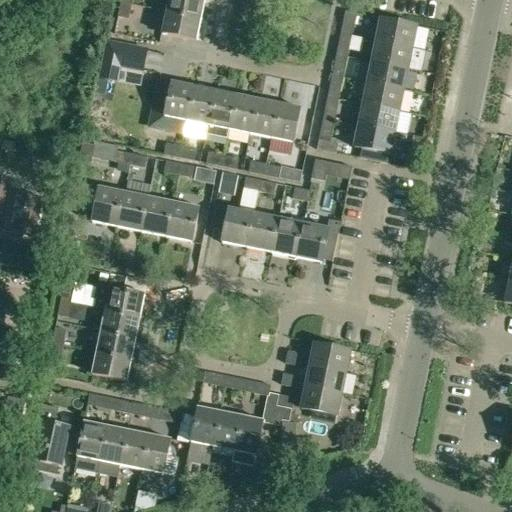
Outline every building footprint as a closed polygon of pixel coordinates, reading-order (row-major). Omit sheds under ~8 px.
[(201,19),(205,0),(168,0),(166,12),(201,19)] [(129,20),(132,5),(121,2),(118,17),(129,20)] [(346,11),(342,26),(353,29),(357,14),(346,11)] [(197,41),(201,19),(166,12),(161,34),(197,41)] [(382,19),(377,41),(413,48),(417,26),(382,19)] [(352,36),(341,34),(338,49),(349,51),(352,36)] [(408,70),(413,48),(377,41),(373,62),(408,70)] [(143,71),(147,51),(108,44),(101,79),(116,82),(119,66),(143,71)] [(348,57),(337,55),(334,70),(344,72),(348,57)] [(373,62),(369,83),(404,91),(408,70),(373,62)] [(332,76),(329,91),(340,93),(343,78),(332,76)] [(194,86),(172,82),(168,99),(156,97),(150,126),(184,133),(187,122),(194,86)] [(369,83),(364,105),(400,112),(404,91),(369,83)] [(215,91),(194,86),(187,122),(208,126),(215,91)] [(236,95),(215,91),(208,126),(206,136),(227,140),(229,130),(236,95)] [(236,95),(229,130),(250,135),(257,99),(236,95)] [(325,112),(336,114),(339,99),(328,97),(325,112)] [(279,104),(257,99),(250,135),(271,139),(279,104)] [(301,108),(279,104),(271,139),(294,144),(301,108)] [(364,105),(360,126),(395,133),(400,112),(364,105)] [(334,120),(324,118),(321,133),(331,135),(334,120)] [(391,155),(395,133),(360,126),(355,148),(391,155)] [(4,141),(2,150),(15,152),(16,143),(4,141)] [(319,141),(317,150),(336,154),(338,145),(330,144),(319,141)] [(164,155),(179,158),(182,147),(167,144),(164,155)] [(197,150),(182,147),(179,158),(194,161),(197,150)] [(130,165),(133,154),(118,151),(115,162),(130,165)] [(221,167),(224,156),(209,153),(207,164),(221,167)] [(148,157),(133,154),(130,165),(145,168),(148,157)] [(239,159),(224,156),(221,167),(236,170),(239,159)] [(165,172),(180,175),(182,165),(167,161),(165,172)] [(249,172),(264,175),(266,165),(251,161),(249,172)] [(197,168),(182,165),(180,175),(195,179),(197,168)] [(281,168),(266,165),(264,175),(279,179),(281,168)] [(352,168),(340,165),(338,173),(350,176),(352,168)] [(0,178),(0,231),(9,233),(34,238),(42,199),(7,192),(9,181),(0,178)] [(244,189),(259,192),(261,181),(246,178),(244,189)] [(276,184),(261,181),(259,192),(274,195),(276,184)] [(117,228),(124,193),(99,188),(91,223),(117,228)] [(293,199),(308,202),(310,191),(295,188),(293,199)] [(149,198),(124,193),(117,228),(142,233),(149,198)] [(174,203),(149,198),(142,233),(167,238),(174,203)] [(174,203),(167,238),(193,243),(200,208),(174,203)] [(229,208),(224,232),(221,243),(247,249),(254,213),(229,208)] [(279,218),(254,213),(247,249),(272,254),(279,218)] [(297,259),(304,223),(279,218),(272,254),(297,259)] [(330,229),(304,223),(297,259),(322,264),(323,260),(333,262),(338,235),(329,233),(330,229)] [(64,286),(61,301),(72,303),(75,288),(64,286)] [(140,317),(145,295),(110,288),(105,310),(140,317)] [(0,343),(12,346),(14,332),(3,329),(10,295),(0,292),(0,343)] [(69,318),(72,303),(61,301),(58,316),(69,318)] [(136,338),(140,317),(105,310),(101,331),(136,338)] [(55,328),(52,343),(63,346),(66,331),(55,328)] [(136,338),(101,331),(96,352),(132,360),(136,338)] [(60,361),(63,346),(52,343),(49,358),(60,361)] [(314,344),(310,366),(346,373),(351,351),(314,344)] [(127,382),(132,360),(96,352),(92,375),(127,382)] [(288,353),(285,364),(300,367),(303,356),(288,353)] [(342,394),(346,373),(310,366),(305,387),(342,394)] [(212,374),(210,385),(225,388),(227,377),(212,374)] [(283,374),(281,385),(296,388),(298,377),(283,374)] [(246,392),(248,381),(233,378),(231,389),(246,392)] [(256,383),(253,394),(269,397),(271,386),(256,383)] [(342,394),(305,387),(301,409),(337,417),(342,394)] [(277,406),(292,409),(294,398),(279,395),(277,406)] [(112,399),(97,396),(95,407),(110,410),(112,399)] [(5,410),(9,411),(21,413),(23,400),(8,397),(5,410)] [(118,400),(116,411),(131,414),(133,404),(118,400)] [(70,427),(55,424),(59,409),(32,403),(25,432),(39,435),(34,459),(33,462),(35,462),(34,470),(57,475),(59,467),(61,467),(70,427)] [(152,419),(154,408),(139,405),(137,416),(152,419)] [(191,443),(213,447),(220,412),(198,408),(196,417),(191,443)] [(177,412),(162,409),(159,420),(174,423),(177,412)] [(241,417),(220,412),(213,447),(234,452),(241,417)] [(263,421),(241,417),(234,452),(232,462),(254,467),(256,456),(257,452),(260,450),(261,445),(259,442),(263,424),(263,421)] [(97,474),(99,462),(106,427),(84,422),(82,432),(77,457),(75,469),(97,474)] [(127,431),(106,427),(99,462),(97,474),(118,478),(120,466),(127,431)] [(74,431),(69,455),(77,457),(82,432),(74,431)] [(149,435),(127,431),(120,466),(142,470),(149,435)] [(149,435),(142,470),(164,475),(171,476),(175,473),(177,462),(175,459),(167,457),(171,440),(149,435)] [(297,440),(298,458),(318,458),(318,440),(297,440)] [(217,480),(219,487),(226,485),(224,478),(217,480)]
